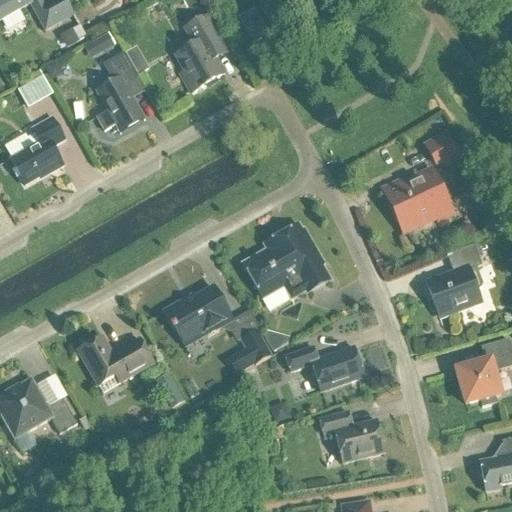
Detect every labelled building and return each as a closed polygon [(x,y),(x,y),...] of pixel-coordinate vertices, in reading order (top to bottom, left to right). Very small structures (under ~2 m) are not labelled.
[(45,34),(73,19),(62,0),(56,0),(44,8),(39,0),(0,0),(0,24),(30,8),(45,34)] [(254,46),(267,38),(253,14),(240,22),(254,46)] [(191,98),(224,79),(215,64),(228,57),(219,41),(206,19),(184,32),(192,45),(190,51),(175,59),(176,60),(178,59),(186,74),(180,78),(191,98)] [(75,26),(55,38),(63,51),(83,39),(75,26)] [(91,47),(97,59),(114,49),(108,37),(97,43),(91,47)] [(145,124),(126,90),(138,83),(123,57),(103,68),(113,86),(96,96),(107,116),(97,122),(105,136),(115,130),(120,138),(145,124)] [(45,72),(51,83),(58,79),(60,73),(56,66),(45,72)] [(23,110),(49,98),(39,78),(14,91),(23,110)] [(53,151),(65,144),(52,122),(31,134),(39,147),(10,164),(25,190),(47,177),(48,179),(63,170),(53,151)] [(445,169),(458,162),(445,139),(425,150),(435,168),(442,164),(445,169)] [(401,184),(383,193),(405,240),(452,218),(431,172),(402,186),(401,184)] [(307,297),(330,284),(321,269),(324,268),(304,233),(302,234),(299,229),(264,249),(267,254),(243,268),(262,303),(284,290),(291,303),(305,295),(307,297)] [(481,294),(483,291),(476,273),(481,271),(473,250),(441,262),(441,263),(447,261),(453,278),(445,282),(444,279),(425,286),(436,315),(441,313),(444,322),(486,307),(481,294)] [(216,334),(232,325),(213,292),(185,308),(183,304),(164,316),(174,334),(175,334),(182,346),(199,336),(201,340),(215,333),(216,334)] [(244,353),(227,363),(236,379),(253,369),(254,370),(272,359),(257,334),(239,344),(244,353)] [(292,340),(268,334),(266,339),(276,354),(291,345),(292,340)] [(119,388),(153,368),(139,343),(112,359),(102,341),(77,355),(97,391),(115,381),(119,388)] [(494,376),(511,370),(511,357),(508,343),(480,351),(485,366),(456,374),(465,409),(480,405),(482,411),(497,407),(495,401),(500,399),(494,376)] [(320,397),(364,382),(353,352),(317,364),(313,351),(285,361),(290,376),(311,369),(320,397)] [(185,405),(169,377),(155,385),(171,413),(185,405)] [(59,439),(77,429),(62,403),(47,412),(31,384),(19,391),(17,389),(10,393),(11,395),(6,398),(5,397),(0,399),(0,418),(14,443),(50,423),(59,439)] [(274,428),(290,423),(285,407),(269,412),(274,428)] [(342,468),(385,457),(376,424),(352,431),(348,416),(319,424),(323,439),(334,436),(342,468)] [(84,436),(90,433),(85,422),(78,425),(84,436)] [(273,439),(284,435),(282,431),(271,435),(273,439)] [(511,442),(501,445),(504,459),(498,460),(496,463),(479,466),(480,470),(478,472),(480,479),(482,480),(485,497),(511,491),(511,442)]
